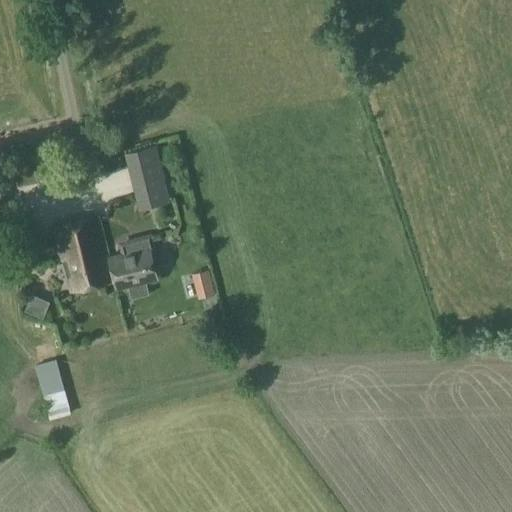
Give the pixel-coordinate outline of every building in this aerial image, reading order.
[(131,152),(144,205),(169,199),(156,145),(131,152)] [(0,243),(12,238),(0,211),(0,243)] [(70,292),(111,282),(95,217),(54,227),(70,292)] [(145,283),(157,281),(149,247),(152,247),(149,235),(132,239),(133,242),(121,246),(123,253),(108,256),(117,291),(128,289),(130,299),(148,295),(145,283)] [(33,366),(48,420),(70,414),(56,360),(33,366)]
